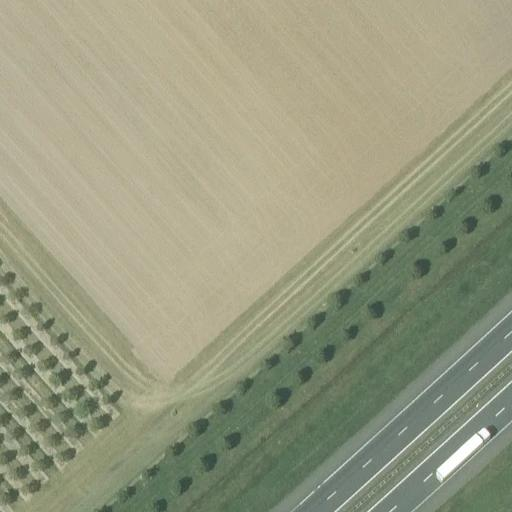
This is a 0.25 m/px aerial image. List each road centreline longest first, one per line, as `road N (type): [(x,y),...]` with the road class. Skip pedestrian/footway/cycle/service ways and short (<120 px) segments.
road 1 (motorway): [(511,330),(311,511)]
road 2 (motorway): [(388,511),(511,400)]
